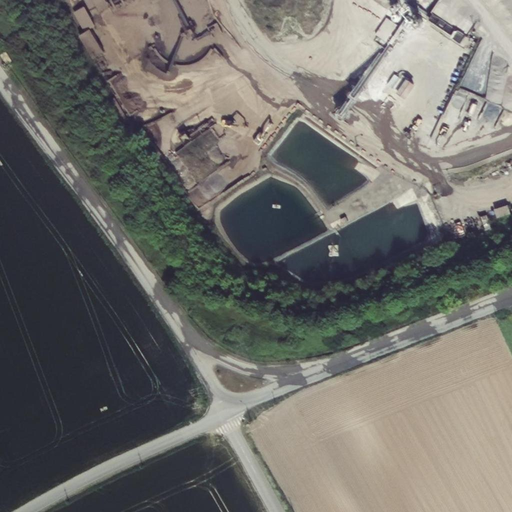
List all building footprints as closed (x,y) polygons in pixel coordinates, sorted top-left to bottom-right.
[(95,0),(100,9),(111,3),(108,0),(95,0)] [(441,18),(450,0),(439,0),(432,13),(441,18)] [(82,30),(94,24),(85,6),(73,11),(82,30)] [(375,33),(385,41),(397,26),(387,18),(375,33)] [(93,58),(104,51),(90,28),(78,35),(93,58)] [(390,87),(407,99),(416,85),(399,73),(390,87)] [(496,217),(510,215),(509,206),(494,208),(496,217)]
